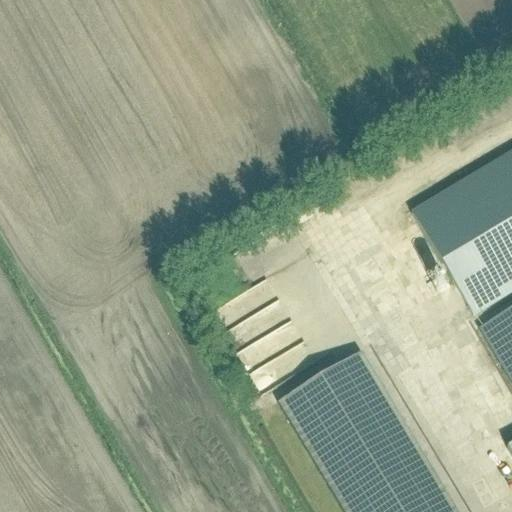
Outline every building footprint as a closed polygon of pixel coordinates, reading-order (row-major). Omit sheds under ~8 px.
[(472,319),(511,295),(511,155),(410,216),(472,319)] [(336,216),(322,223),(328,235),(342,228),(336,216)] [(366,229),(376,253),(402,242),(393,219),(366,229)] [(394,280),(416,265),(411,258),(389,272),(394,280)] [(511,386),(511,311),(479,331),(511,386)] [(240,324),(222,339),(232,351),(251,336),(240,324)] [(342,511),(454,511),(361,354),(277,404),(342,511)]
